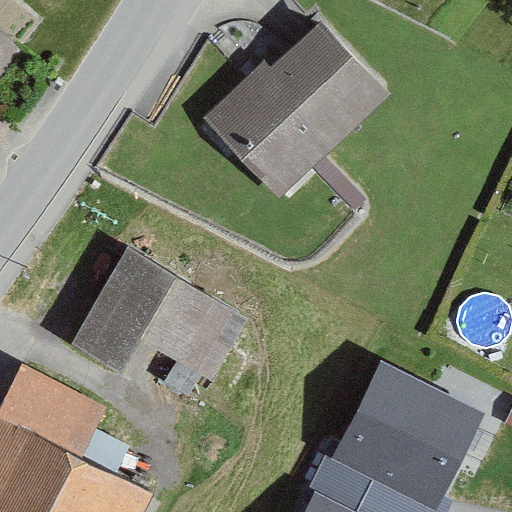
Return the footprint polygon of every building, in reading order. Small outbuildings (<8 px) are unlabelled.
[(209,108),(274,170),(375,65),(310,4),(209,108)] [(120,232),(74,316),(171,368),(217,283),(120,232)] [(478,404),(382,356),(338,447),(433,494),(478,404)] [(0,408),(0,511),(114,511),(134,471),(0,408)] [(362,511),(317,489),(305,511),(362,511)]
